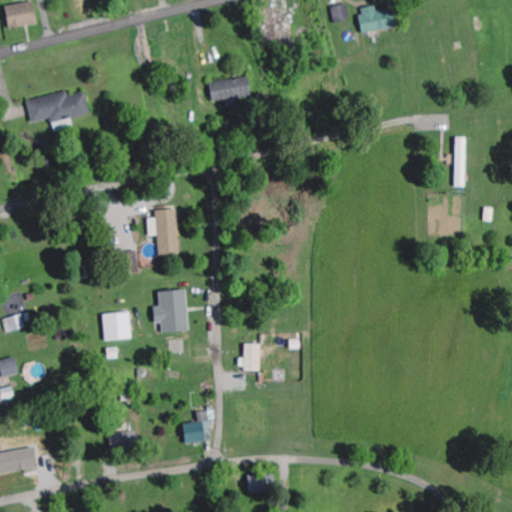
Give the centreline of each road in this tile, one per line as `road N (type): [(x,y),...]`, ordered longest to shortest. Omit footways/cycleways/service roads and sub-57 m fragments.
road 1 (residential): [(0,211),(207,176),(218,240),(216,467)]
road 2 (residential): [(214,185),(370,233),(511,308)]
road 3 (residential): [(216,467),(290,462),(380,471),(432,490),(457,511)]
road 4 (residential): [(0,56),(230,0)]
road 5 (residential): [(216,467),(0,505)]
